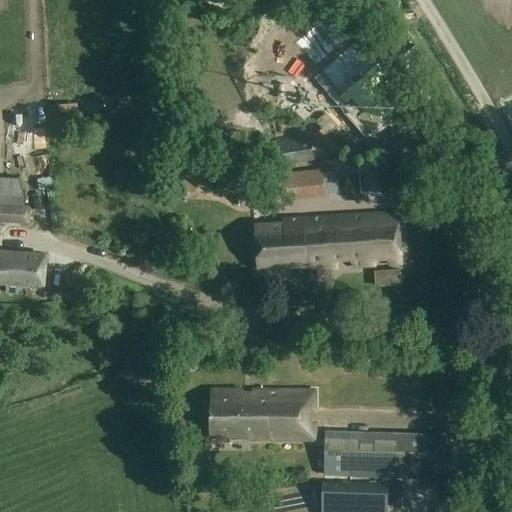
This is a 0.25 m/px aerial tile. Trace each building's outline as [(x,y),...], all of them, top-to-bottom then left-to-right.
[(191,0),(236,14),(240,0),(191,0)] [(350,42),(340,31),(338,28),(343,24),(324,3),(289,34),(311,59),(340,92),(373,130),(398,107),(386,94),(397,84),(380,66),(355,38),(350,42)] [(281,53),(256,76),(289,111),(314,88),(281,53)] [(278,139),(280,165),(315,162),(313,136),(278,139)] [(273,175),(273,177),(276,198),(276,202),(325,196),(325,193),(322,172),(322,171),(322,169),(273,175)] [(0,222),(25,224),(26,205),(22,205),(23,197),(0,195),(0,222)] [(240,207),(252,205),(251,195),(238,197),(240,207)] [(398,214),(291,220),(294,270),(338,267),(338,261),(352,261),(353,266),(400,262),(398,214)] [(282,224),(254,226),(257,270),(291,268),(291,270),(294,270),(291,220),(281,221),(282,224)] [(0,286),(42,288),(44,256),(0,253),(0,286)] [(57,291),(56,298),(72,302),(73,294),(57,291)] [(164,375),(167,375),(168,375),(175,375),(175,361),(167,361),(164,361),(164,375)] [(211,439),(237,439),(253,439),(253,443),(315,443),(314,390),(211,390),(211,439)] [(324,476),(444,479),(445,436),(325,433),(324,476)] [(324,484),(323,511),(386,511),(388,486),(324,484)]
